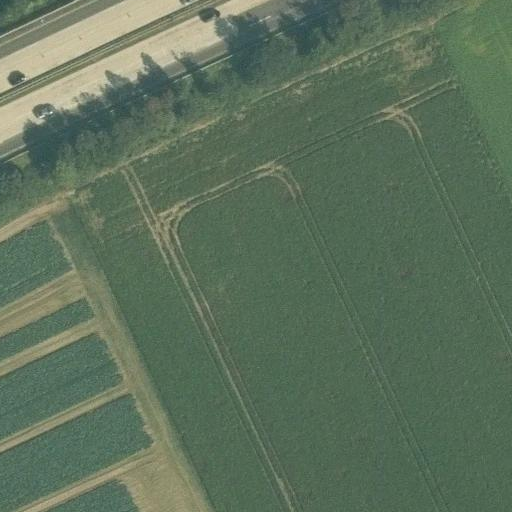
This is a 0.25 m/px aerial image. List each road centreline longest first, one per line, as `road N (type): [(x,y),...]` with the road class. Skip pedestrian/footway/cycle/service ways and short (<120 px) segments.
road 1 (motorway): [(158,14),(0,88)]
road 2 (motorway): [(0,157),(143,66)]
road 3 (motorway): [(143,66),(299,0)]
road 4 (motorway): [(158,14),(0,65)]
road 5 (motorway): [(0,134),(143,66)]
